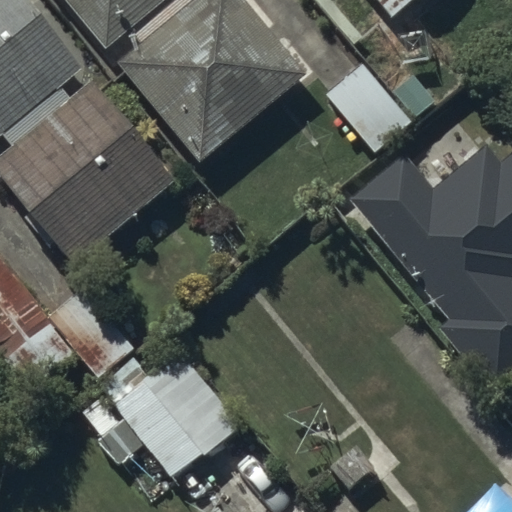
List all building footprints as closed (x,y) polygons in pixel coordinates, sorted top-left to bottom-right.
[(172,178),(26,0),(0,0),(0,133),(8,144),(0,150),(0,174),(70,261),(172,178)] [(64,0),(103,47),(127,28),(137,40),(113,60),(194,160),(302,72),(243,0),(64,0)] [(378,0),(389,14),(407,0),(378,0)] [(361,61),(323,93),(374,152),(412,120),(361,61)] [(403,152),(349,196),(447,316),(436,325),(492,394),(511,377),(511,152),(500,162),(484,143),(431,186),(403,152)] [(74,352),(0,262),(0,358),(29,391),(74,352)] [(80,286),(49,311),(99,371),(129,346),(80,286)] [(237,423),(175,347),(145,372),(132,357),(97,385),(104,394),(82,411),(104,438),(98,442),(115,463),(143,441),(172,476),(237,423)]
